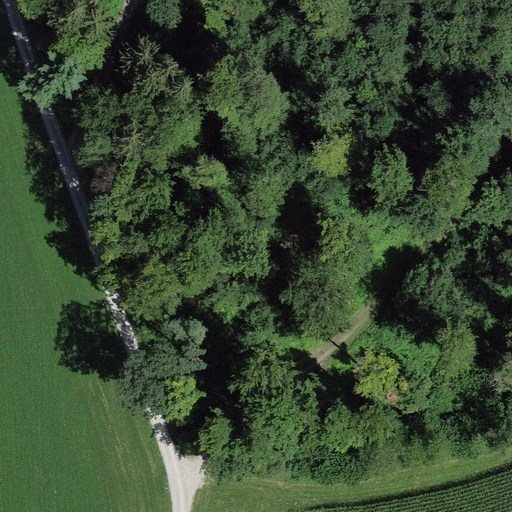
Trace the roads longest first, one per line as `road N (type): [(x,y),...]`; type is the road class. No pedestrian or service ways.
road 1 (track): [(9,0),(180,471),(185,511)]
road 2 (track): [(180,471),(388,296),(511,131)]
road 3 (track): [(135,0),(65,163)]
